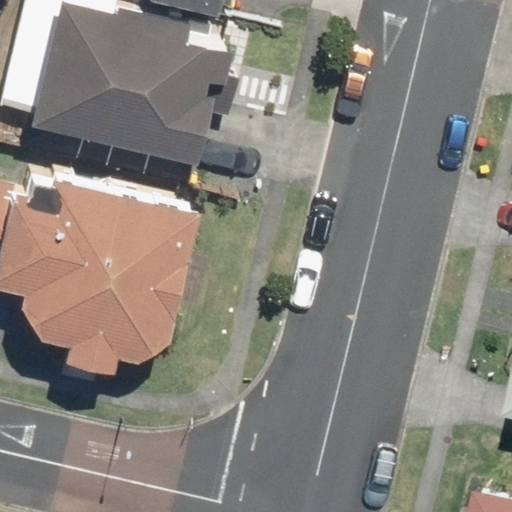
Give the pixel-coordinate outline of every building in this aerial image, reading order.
[(224,17),(153,0),(13,0),(0,56),(0,106),(19,111),(12,141),(185,182),(224,17)] [(185,0),(233,11),(235,0),(185,0)] [(154,338),(185,205),(19,167),(16,180),(0,176),(0,284),(8,286),(5,299),(21,334),(53,341),(49,357),(100,369),(103,353),(121,357),(154,338)] [(511,335),(497,402),(511,405),(511,335)] [(511,511),(511,481),(469,472),(459,511),(511,511)]
